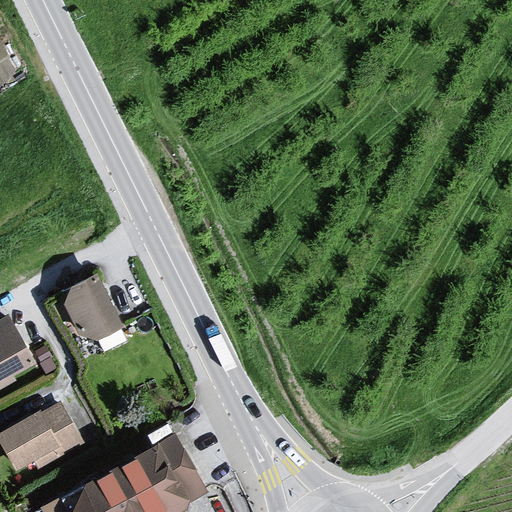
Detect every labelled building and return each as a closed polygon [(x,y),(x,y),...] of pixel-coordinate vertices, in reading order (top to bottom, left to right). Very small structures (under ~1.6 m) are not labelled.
[(119,322),(93,268),(68,281),(62,299),(76,330),(94,334),(119,322)] [(6,312),(0,315),(0,381),(35,361),(6,312)] [(44,344),(35,349),(41,360),(50,355),(44,344)] [(50,355),(41,360),(38,361),(45,372),(56,366),(50,355)] [(37,407),(0,427),(0,440),(15,467),(33,457),(38,467),(83,441),(59,400),(41,410),(37,407)] [(163,511),(205,488),(174,432),(157,440),(155,435),(81,475),(65,511),(163,511)]
